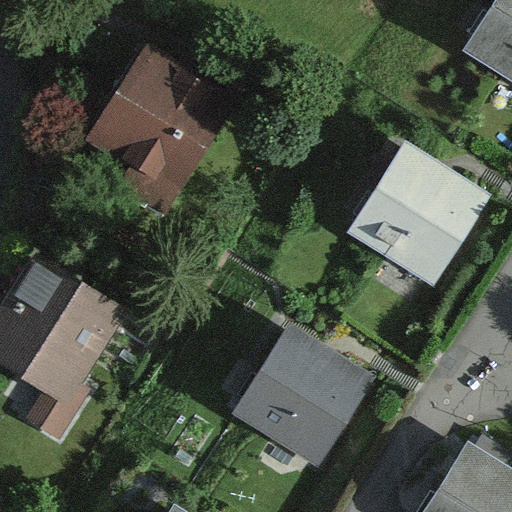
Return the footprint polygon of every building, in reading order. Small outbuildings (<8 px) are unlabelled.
[(511,0),(495,0),(465,53),(511,79),(511,0)] [(160,218),(232,106),(140,47),(76,147),(122,176),(113,189),(160,218)] [(438,284),(487,195),(398,146),(349,234),(438,284)] [(0,303),(0,373),(39,397),(24,422),(56,441),(86,391),(83,389),(127,316),(28,257),(0,303)] [(370,380),(284,329),(232,415),(318,467),(370,380)] [(511,511),(511,465),(468,437),(419,511),(511,511)]
